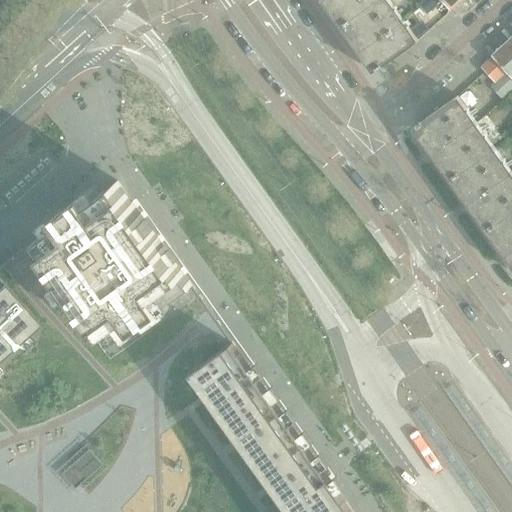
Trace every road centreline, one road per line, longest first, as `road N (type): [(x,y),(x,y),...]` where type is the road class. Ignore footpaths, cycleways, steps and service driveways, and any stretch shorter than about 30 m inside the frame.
road 1 (unknown): [(7,257),(121,382),(20,432)]
road 2 (tertiary): [(511,333),(362,128)]
road 3 (tertiary): [(342,147),(495,347)]
road 4 (residential): [(506,0),(362,128)]
road 5 (tertiary): [(224,0),(342,147)]
road 6 (tertiary): [(362,128),(265,0)]
